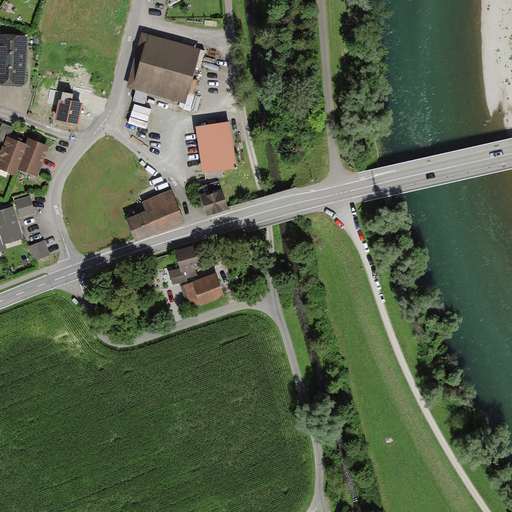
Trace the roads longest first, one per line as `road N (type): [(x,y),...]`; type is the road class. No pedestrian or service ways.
road 1 (residential): [(324,511),(318,459),(274,305),(261,300),(146,339),(114,340),(99,329),(75,272)]
road 2 (track): [(333,181),(380,318),(483,511)]
road 3 (track): [(274,305),(269,228),(236,94),(228,0)]
road 4 (tertiary): [(358,188),(75,272)]
road 5 (track): [(320,0),(333,181)]
road 6 (residential): [(80,145),(113,106),(136,0)]
road 7 (tertiary): [(358,188),(511,153)]
road 8 (residential): [(75,272),(53,193),(80,145)]
